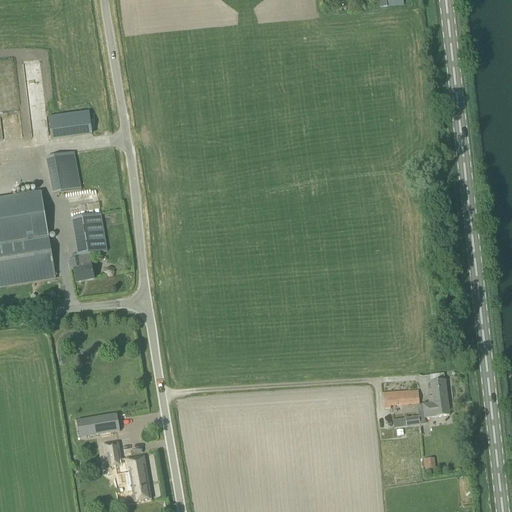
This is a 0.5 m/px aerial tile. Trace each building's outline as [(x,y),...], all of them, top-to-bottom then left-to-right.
[(53,123),(55,144),(95,139),(92,118),(53,123)] [(81,190),(74,153),(45,158),(52,196),(81,190)] [(21,235),(48,230),(42,194),(0,200),(0,238),(8,237),(21,235)] [(70,219),(77,259),(71,260),(76,284),(94,280),(89,255),(107,252),(101,214),(70,219)] [(48,230),(21,235),(8,237),(0,238),(0,289),(56,280),(48,230)] [(432,397),(427,397),(428,403),(447,401),(444,381),(430,383),(432,397)] [(418,391),(401,392),(403,406),(419,405),(418,391)] [(401,392),(382,394),(383,407),(383,410),(391,410),(390,407),(403,406),(401,392)] [(427,404),(422,404),(424,419),(429,419),(439,417),(449,416),(447,401),(428,403),(427,403),(427,404)] [(116,416),(77,422),(79,440),(119,434),(116,416)] [(418,417),(405,419),(406,428),(420,426),(419,417),(418,417)] [(405,419),(392,420),(394,429),(406,428),(405,419)] [(118,442),(104,445),(105,454),(108,454),(110,468),(111,467),(122,466),(121,462),(118,442)] [(112,470),(113,472),(115,473),(116,474),(118,475),(120,476),(122,476),(123,476),(125,475),(128,493),(132,492),(134,503),(151,500),(144,458),(121,462),(122,466),(111,467),(112,469),(112,470)] [(434,458),(424,460),(425,470),(435,469),(434,458)]
